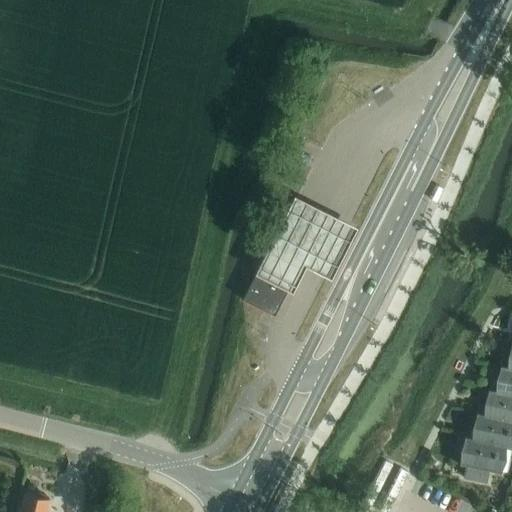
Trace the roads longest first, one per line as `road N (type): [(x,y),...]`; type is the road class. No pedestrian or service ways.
road 1 (secondary): [(258,511),(507,0)]
road 2 (secondary): [(494,0),(234,498)]
road 3 (unclassified): [(234,498),(142,456),(0,417)]
